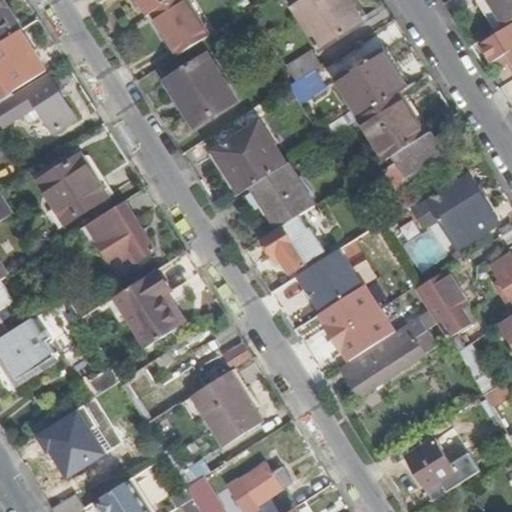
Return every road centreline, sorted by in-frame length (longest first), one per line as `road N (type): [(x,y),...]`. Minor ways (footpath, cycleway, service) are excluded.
road 1 (residential): [(379,511),(57,0)]
road 2 (residential): [(410,0),(511,159)]
